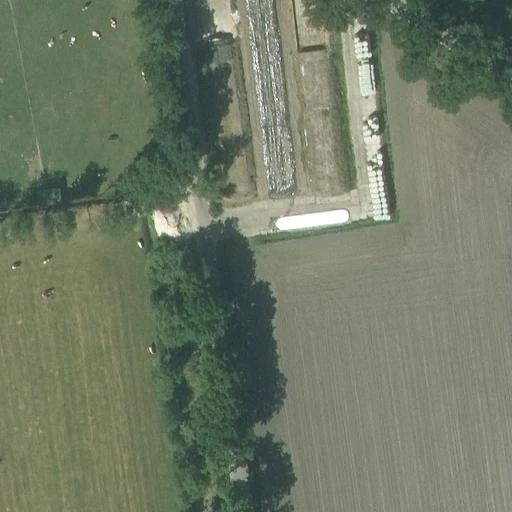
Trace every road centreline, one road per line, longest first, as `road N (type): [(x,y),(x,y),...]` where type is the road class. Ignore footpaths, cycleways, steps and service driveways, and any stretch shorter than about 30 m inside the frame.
road 1 (unclassified): [(250,511),(172,0)]
road 2 (unclassified): [(511,79),(396,0)]
